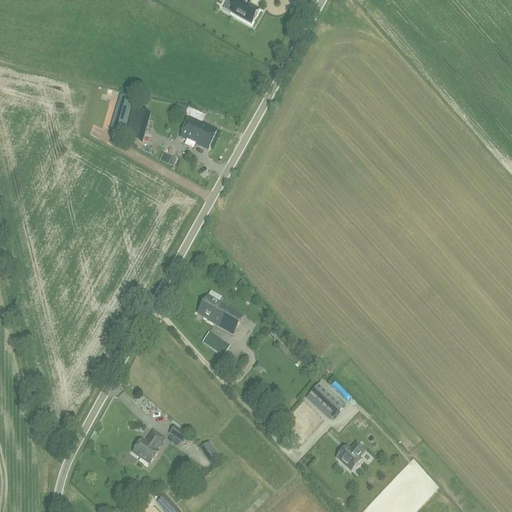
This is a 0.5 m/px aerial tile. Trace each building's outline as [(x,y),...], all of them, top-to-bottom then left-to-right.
[(230,12),(251,24),(252,22),(258,13),(257,13),(259,10),(249,5),(252,0),(232,0),(236,2),(230,12)] [(106,132),(121,137),(130,108),(114,104),(106,132)] [(140,142),(148,113),(134,109),(126,138),(140,142)] [(205,116),(192,110),(190,109),(189,111),(186,110),(185,112),(190,115),(180,138),(191,143),(189,146),(192,147),(194,144),(209,151),(218,130),(202,123),(205,116)] [(239,283),(243,289),(249,285),(244,279),(239,283)] [(212,289),(210,293),(221,299),(223,295),(212,289)] [(234,334),(243,317),(208,297),(198,314),(234,334)] [(225,344),(209,333),(203,342),(219,353),(225,344)] [(320,382),(307,397),(331,420),(344,406),(320,382)] [(183,444),(188,436),(175,427),(170,435),(183,444)] [(157,451),(165,440),(154,432),(146,443),(142,440),(133,453),(151,465),(159,453),(157,451)] [(220,457),(209,442),(199,449),(209,464),(220,457)] [(362,461),(360,459),(367,452),(357,443),(350,449),(347,446),(335,459),(351,473),(362,461)] [(165,511),(181,511),(165,495),(157,502),(165,511)]
